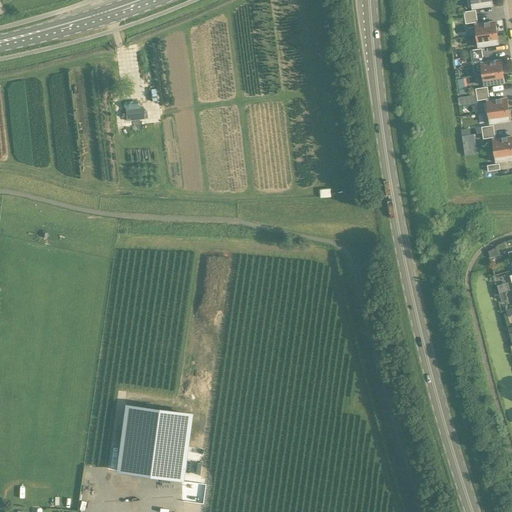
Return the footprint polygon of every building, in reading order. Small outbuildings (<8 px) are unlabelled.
[(467,0),(469,8),(471,7),(471,9),(492,6),(490,0),(467,0)] [(476,36),(496,33),(494,22),(474,25),(476,36)] [(498,45),(496,33),(476,36),(477,48),(498,45)] [(483,61),(482,55),(470,57),(465,57),(466,63),(483,61)] [(482,75),(502,72),(500,60),(480,63),(482,75)] [(504,83),(502,72),(482,75),(483,86),(504,83)] [(466,78),(457,80),(460,95),(468,94),(466,78)] [(484,114),(487,113),(508,110),(506,98),(483,102),(484,114)] [(142,108),(123,111),(125,123),(143,120),(142,108)] [(508,110),(487,113),(489,125),(510,122),(508,110)] [(463,145),(475,143),(474,134),(471,135),(462,136),(463,145)] [(492,140),(493,152),(511,148),(511,137),(492,140)] [(511,148),(493,152),(495,163),(511,160),(511,148)] [(320,190),(320,197),(330,197),(330,189),(320,190)] [(499,284),(503,299),(509,298),(507,291),(511,290),(510,281),(499,284)] [(117,427),(107,499),(169,507),(180,435),(117,427)]
